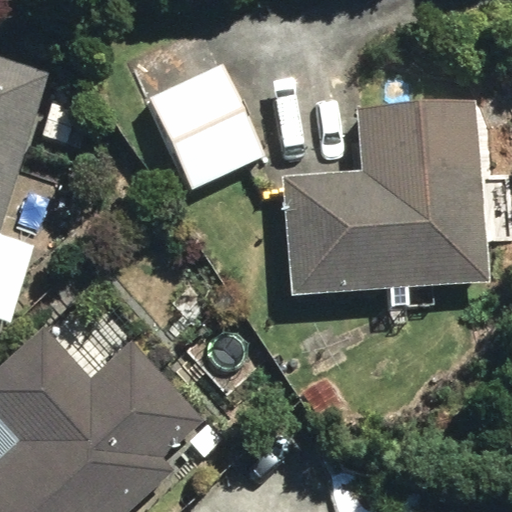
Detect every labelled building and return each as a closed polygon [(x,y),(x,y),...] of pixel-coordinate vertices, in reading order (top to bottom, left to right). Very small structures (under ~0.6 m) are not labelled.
[(0,245),(50,77),(0,62),(0,245)] [(154,105),(197,196),(269,164),(226,71),(154,105)] [(41,143),(68,150),(77,114),(50,108),(41,143)] [(287,186),(297,305),(494,289),(480,108),(361,118),(366,180),(287,186)] [(0,511),(139,511),(177,477),(166,467),(207,426),(136,348),(96,387),(50,336),(0,381),(0,422),(26,451),(0,474),(0,511)] [(191,448),(207,461),(225,444),(210,429),(191,448)]
